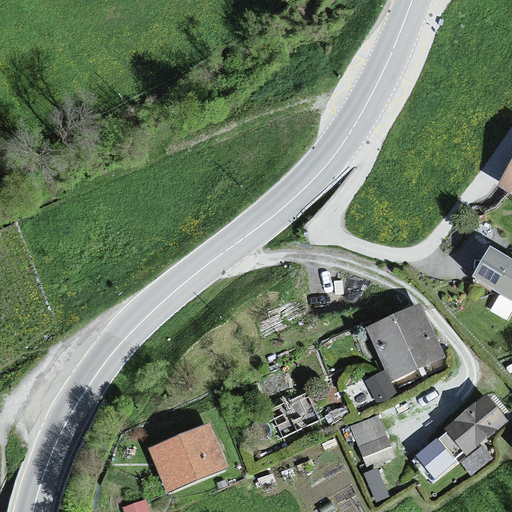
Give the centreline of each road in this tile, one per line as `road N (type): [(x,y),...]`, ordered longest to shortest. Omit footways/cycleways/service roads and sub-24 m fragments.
road 1 (secondary): [(33,511),(67,419),(106,360),(188,280),(313,181),(363,111),(413,0)]
road 2 (track): [(227,250),(246,260),(339,262),(376,273),(429,306),(472,370)]
